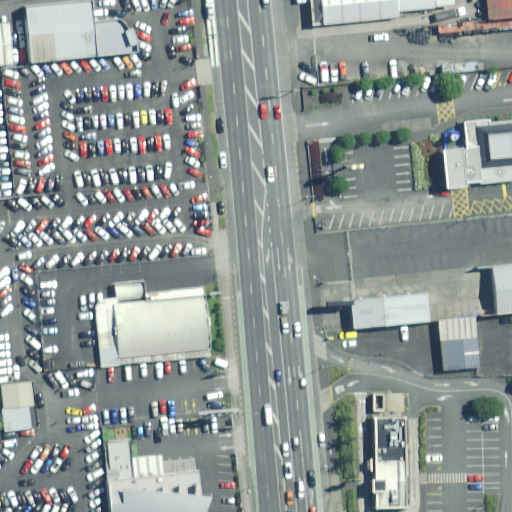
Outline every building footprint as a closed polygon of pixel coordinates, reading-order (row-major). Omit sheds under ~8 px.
[(314,0),(317,27),(464,14),(462,0),(314,0)] [(511,0),(494,0),(497,25),(511,23),(511,0)] [(101,5),(37,11),(43,67),(147,57),(141,39),(130,25),(103,28),(101,5)] [(19,31),(0,32),(0,73),(24,71),(19,31)] [(511,126),(449,132),(454,185),(482,182),(481,161),(511,158),(511,126)] [(413,258),(359,264),(361,278),(415,272),(413,258)] [(511,267),(497,270),(502,319),(511,317),(511,267)] [(208,292),(100,304),(107,366),(215,354),(208,292)] [(357,303),(360,333),(436,325),(433,295),(357,303)] [(480,317),(444,321),(450,375),(486,371),(480,317)] [(32,407),(31,383),(1,385),(3,431),(29,430),(28,407),(32,407)] [(384,412),(384,394),(374,394),(373,412),(384,412)] [(406,417),(373,418),(374,508),(407,508),(406,417)] [(103,511),(195,511),(199,502),(195,502),(191,472),(157,475),(155,456),(127,459),(124,442),(97,444),(97,447),(101,446),(105,482),(101,482),(103,511)]
